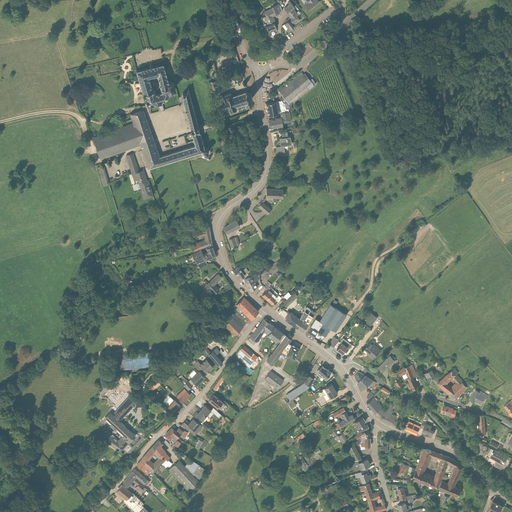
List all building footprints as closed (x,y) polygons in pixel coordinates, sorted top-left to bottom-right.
[(305,0),(307,2),(304,5),(308,10),(309,10),(308,9),(314,4),(315,5),(319,2),(317,0),(305,0)] [(284,8),(287,12),(292,8),(293,8),(294,7),(290,1),(287,2),(289,4),(284,8)] [(273,15),(275,14),(272,8),(264,12),(266,16),(264,17),(268,25),(274,23),(273,21),(275,20),(273,17),(274,16),(273,15)] [(294,9),(293,8),(292,8),(287,12),(288,13),(287,14),(290,17),(289,18),(289,19),(288,20),(292,26),(300,20),(297,16),(298,15),(294,10),(294,9)] [(288,20),(284,23),(288,28),(286,29),(288,32),(294,27),(292,26),(288,20)] [(276,27),(274,23),(268,25),(266,26),(269,33),(271,31),(270,30),(272,29),(273,31),(277,29),(276,27)] [(170,83),(169,83),(168,83),(163,64),(137,71),(148,105),(157,102),(161,101),(166,98),(170,91),(171,91),(172,91),(173,90),(174,90),(174,89),(174,88),(174,85),(174,84),(173,84),(172,83),(171,83),(171,82),(170,83)] [(313,85),(304,74),(303,74),(301,72),(278,91),(284,98),(281,100),(280,98),(281,100),(284,102),(287,103),(288,103),(291,101),(292,102),(313,85)] [(199,129),(198,127),(188,89),(187,88),(187,89),(188,89),(185,93),(184,92),(183,92),(183,93),(182,93),(182,94),(182,95),(183,95),(183,96),(184,96),(183,98),(191,129),(191,131),(192,133),(195,145),(183,149),(162,155),(159,158),(159,155),(154,143),(154,142),(153,140),(143,110),(130,113),(134,123),(93,137),(100,158),(132,147),(140,144),(140,145),(141,145),(141,146),(142,148),(148,168),(202,151),(204,153),(204,154),(205,154),(206,153),(207,153),(208,151),(208,150),(207,149),(206,148),(205,148),(204,148),(199,130),(199,129)] [(247,100),(252,98),(250,92),(248,92),(248,91),(246,91),(245,90),(244,91),(244,92),(241,92),(241,91),(240,91),(240,92),(240,93),(236,94),(236,93),(235,92),(235,93),(234,94),(232,95),(232,93),(232,91),(231,91),(230,92),(230,93),(229,92),(228,92),(227,93),(227,94),(226,93),(225,93),(225,94),(223,94),(222,94),(222,95),(220,96),(220,99),(221,101),(220,102),(219,103),(220,104),(220,105),(221,106),(221,107),(221,108),(222,108),(223,107),(223,108),(224,112),(225,112),(225,113),(230,111),(230,112),(231,112),(231,111),(232,111),(233,112),(234,112),(234,111),(235,110),(236,111),(237,110),(236,108),(236,107),(235,106),(238,105),(238,106),(239,107),(240,106),(240,105),(242,104),(243,105),(244,105),(244,104),(246,103),(247,103),(248,103),(248,102),(247,101),(247,100)] [(280,112),(289,111),(288,108),(285,109),(284,103),(284,102),(281,100),(276,101),(266,103),(268,115),(278,113),(277,109),(280,109),(281,112),(280,112)] [(290,121),(289,111),(280,112),(281,117),(269,119),(270,127),(283,125),(282,123),(290,121)] [(276,147),(277,153),(285,152),(284,146),(291,144),(290,136),(288,136),(287,131),(281,132),(282,137),(279,138),(279,140),(278,140),(279,146),(276,147)] [(139,171),(133,153),(126,155),(132,173),(136,172),(144,197),(152,195),(147,180),(146,180),(143,170),(139,171)] [(109,184),(105,165),(99,166),(103,185),(109,184)] [(266,188),(266,196),(282,197),(282,189),(266,188)] [(262,201),(258,206),(266,213),(270,209),(262,201)] [(237,220),(224,227),(227,233),(240,227),(237,220)] [(212,245),(210,233),(209,226),(203,227),(203,230),(197,231),(198,237),(204,236),(205,239),(202,240),(200,241),(191,246),(194,251),(199,248),(200,249),(202,248),(205,247),(205,246),(207,246),(212,245)] [(233,238),(228,240),(231,247),(236,245),(234,238),(233,238)] [(264,244),(266,250),(268,252),(272,250),(269,242),(264,244)] [(215,254),(212,245),(207,246),(205,246),(205,247),(208,251),(203,254),(200,249),(192,253),(192,254),(192,255),(196,263),(197,264),(205,259),(215,254)] [(199,268),(207,264),(205,259),(197,264),(199,268)] [(269,266),(269,267),(271,270),(272,271),(273,271),(274,271),(275,270),(276,270),(276,269),(277,269),(277,268),(277,267),(278,267),(278,266),(278,265),(276,262),(269,266)] [(239,267),(234,270),(238,276),(239,275),(241,277),(249,272),(246,268),(241,271),(239,267)] [(250,276),(245,279),(244,279),(246,284),(250,281),(251,283),(255,280),(256,282),(259,280),(260,279),(259,278),(260,278),(259,276),(267,272),(266,268),(250,276)] [(218,274),(205,286),(208,289),(206,291),(210,295),(213,293),(214,294),(219,289),(214,284),(221,277),(218,274)] [(246,284),(249,290),(257,285),(258,284),(260,283),(259,280),(256,282),(255,280),(251,283),(250,281),(246,284)] [(262,295),(267,299),(273,292),(274,290),(271,288),(268,286),(269,286),(271,284),(268,281),(264,287),(266,289),(265,290),(265,291),(262,295)] [(277,293),(274,290),(273,292),(267,299),(272,303),(275,299),(278,301),(281,297),(277,294),(277,293)] [(300,293),(298,292),(296,290),(294,292),(283,303),(286,307),(300,293)] [(235,309),(237,311),(235,313),(238,317),(251,304),(244,297),(236,305),(238,306),(235,309)] [(245,323),(250,318),(251,319),(258,311),(251,304),(238,317),(245,323)] [(330,304),(319,321),(315,318),(305,333),(312,338),(317,331),(325,337),(331,328),(335,331),(346,314),(330,304)] [(290,312),(286,319),(285,319),(298,327),(310,309),(306,306),(299,318),(290,312)] [(312,316),(313,317),(316,313),(310,309),(298,327),(303,330),(308,322),(312,316)] [(235,335),(239,330),(245,323),(238,317),(235,313),(232,317),(230,315),(222,323),(223,324),(227,327),(235,335)] [(371,313),(366,320),(372,324),(377,317),(371,313)] [(284,333),(264,319),(248,340),(254,344),(265,330),(269,334),(268,335),(276,340),(277,339),(278,340),(284,333)] [(288,343),(291,339),(286,335),(267,360),(277,368),(286,357),(281,354),(283,351),(291,355),(290,356),(294,358),(295,356),(295,355),(297,351),(298,350),(299,348),(295,346),(294,345),(293,344),(292,345),(288,343)] [(336,349),(342,353),(347,347),(349,349),(352,345),(350,343),(343,337),(340,341),(341,342),(336,349)] [(372,341),(371,341),(367,345),(367,346),(364,349),(369,354),(368,355),(373,359),(381,350),(374,343),(375,341),(373,340),(372,341)] [(236,354),(254,368),(260,361),(258,360),(261,358),(260,356),(258,357),(244,345),(236,354)] [(219,366),(222,363),(212,351),(208,354),(219,366)] [(379,367),(383,372),(395,361),(390,356),(379,367)] [(203,368),(206,373),(213,367),(207,359),(201,364),(198,361),(196,362),(195,360),(192,363),(193,365),(199,371),(199,370),(199,371),(203,368)] [(398,372),(395,374),(397,377),(400,375),(406,372),(409,378),(408,379),(414,389),(418,387),(413,376),(417,375),(412,364),(405,367),(403,367),(398,371),(398,372)] [(443,364),(438,367),(441,372),(446,369),(443,364)] [(324,368),(322,366),(319,369),(319,368),(318,369),(318,370),(317,371),(319,373),(318,374),(321,377),(322,376),(325,378),(331,371),(330,371),(330,370),(329,369),(328,369),(327,369),(326,368),(325,368),(324,368)] [(424,376),(427,381),(435,377),(432,369),(427,372),(428,374),(424,376)] [(458,373),(455,369),(452,371),(447,375),(441,380),(438,383),(441,387),(449,393),(452,391),(453,390),(454,389),(462,381),(463,381),(456,374),(458,373)] [(199,370),(199,371),(191,379),(197,385),(205,377),(199,371),(199,370)] [(265,379),(273,385),(277,389),(283,380),(272,371),(265,379)] [(376,383),(372,380),(359,372),(354,376),(361,389),(370,382),(373,386),(376,383)] [(308,375),(304,382),(309,386),(314,379),(308,375)] [(213,388),(215,390),(225,378),(222,376),(213,388)] [(148,386),(152,391),(160,383),(156,379),(148,386)] [(188,381),(184,385),(188,390),(192,385),(188,381)] [(453,390),(452,391),(457,394),(458,395),(467,387),(463,381),(462,381),(454,389),(453,390)] [(324,388),(323,389),(325,394),(325,396),(326,398),(328,398),(330,397),(330,398),(337,393),(335,389),(334,390),(331,384),(324,388)] [(186,390),(184,389),(176,396),(178,398),(177,398),(182,402),(190,394),(186,390)] [(476,390),(470,400),(474,402),(475,401),(482,404),(484,400),(485,401),(488,396),(480,391),(479,392),(476,390)] [(452,391),(449,393),(458,401),(461,398),(458,395),(457,394),(452,391)] [(130,395),(113,414),(110,411),(103,419),(104,421),(105,420),(122,436),(118,440),(110,434),(106,441),(119,450),(123,446),(124,447),(128,442),(129,442),(134,436),(119,421),(136,401),(130,395)] [(214,395),(210,400),(219,408),(223,403),(214,395)] [(374,395),(369,400),(366,402),(375,412),(382,406),(374,397),(375,396),(374,395)] [(179,405),(170,396),(164,403),(173,411),(179,405)] [(346,396),(341,398),(339,400),(336,402),(337,404),(347,399),(346,396)] [(287,402),(291,409),(292,408),(296,405),(293,400),(295,399),(294,397),(287,402)] [(212,411),(211,410),(205,404),(200,410),(207,415),(209,417),(213,412),(216,415),(217,414),(223,419),(224,417),(214,408),(212,411)] [(441,412),(446,413),(451,415),(454,415),(456,410),(453,409),(453,408),(444,405),(441,412)] [(345,419),(347,423),(354,419),(352,414),(348,416),(343,407),(337,411),(332,413),(335,417),(339,415),(342,420),(343,420),(345,419)] [(202,420),(207,415),(200,410),(196,415),(202,420)] [(392,423),(395,416),(400,419),(402,415),(395,412),(393,415),(385,411),(381,418),(392,423)] [(353,422),(356,426),(357,428),(365,421),(362,416),(353,422)] [(195,434),(203,426),(193,418),(188,424),(184,421),(181,424),(188,429),(195,435),(195,434)] [(315,428),(324,422),(321,418),(313,423),(315,428)] [(336,430),(339,428),(337,425),(340,423),(339,422),(340,421),(339,419),(335,421),(330,424),(332,426),(333,425),(336,430)] [(337,425),(339,428),(347,423),(345,419),(343,420),(342,420),(340,421),(339,422),(340,423),(337,425)] [(202,424),(211,432),(214,429),(204,421),(202,424)] [(405,429),(417,434),(420,427),(420,426),(409,421),(405,429)] [(434,430),(431,429),(432,425),(427,423),(427,422),(423,421),(421,426),(420,426),(420,427),(423,428),(422,432),(432,436),(434,430)] [(363,431),(369,428),(368,424),(359,428),(355,430),(354,430),(356,433),(357,432),(357,433),(356,433),(354,434),(355,436),(361,432),(363,431)] [(171,428),(169,431),(177,438),(180,434),(181,435),(180,436),(185,438),(188,433),(184,431),(183,431),(179,428),(175,431),(171,428)] [(177,438),(169,431),(165,435),(174,443),(177,438)] [(363,433),(363,431),(361,432),(355,436),(357,439),(360,437),(360,439),(361,439),(364,438),(370,437),(370,433),(363,433)] [(298,442),(305,437),(303,433),(296,437),(298,442)] [(338,436),(340,438),(343,442),(347,439),(343,433),(338,436)] [(361,446),(370,446),(370,437),(364,438),(361,439),(360,439),(355,443),(357,445),(361,442),(361,446)] [(163,443),(159,439),(152,446),(166,458),(162,463),(166,467),(170,462),(167,460),(170,457),(166,452),(161,446),(163,443)] [(173,444),(171,447),(176,450),(178,447),(177,446),(181,442),(177,440),(174,444),(173,444)] [(348,447),(352,456),(347,458),(349,463),(350,462),(355,472),(370,465),(367,459),(362,461),(361,457),(353,444),(348,447)] [(151,471),(153,473),(162,463),(166,458),(152,446),(148,451),(140,460),(151,471)] [(417,468),(425,471),(431,456),(434,457),(435,452),(431,451),(425,448),(417,468)] [(494,464),(502,468),(508,457),(494,449),(489,457),(496,460),(494,464)] [(438,489),(448,463),(450,457),(444,455),(439,453),(437,458),(440,460),(433,480),(432,479),(429,485),(428,484),(428,485),(429,486),(438,489)] [(457,466),(453,464),(455,461),(450,457),(448,463),(455,467),(448,483),(442,480),(438,489),(457,497),(461,489),(454,486),(463,466),(463,465),(458,462),(457,466)] [(206,470),(199,464),(190,459),(184,466),(178,460),(168,470),(188,491),(199,480),(206,470)] [(147,475),(151,471),(140,460),(137,464),(147,475)] [(403,473),(407,465),(403,463),(396,473),(400,476),(401,475),(402,474),(402,473),(403,473)] [(433,475),(425,471),(417,468),(413,479),(428,485),(428,484),(429,485),(432,479),(431,479),(433,475)] [(145,486),(145,485),(149,482),(147,480),(134,469),(131,472),(136,476),(135,477),(145,486)] [(363,473),(362,469),(355,473),(356,477),(359,476),(362,483),(369,480),(368,478),(371,477),(370,474),(367,475),(366,472),(363,473)] [(144,487),(145,486),(135,477),(136,476),(131,472),(128,477),(123,483),(128,487),(133,481),(137,485),(135,488),(139,492),(140,491),(143,493),(146,489),(144,487)] [(368,483),(359,486),(360,490),(364,489),(365,493),(371,491),(368,483)] [(127,499),(131,502),(136,496),(132,493),(122,485),(117,491),(126,499),(127,499)] [(328,497),(340,491),(338,487),(326,492),(328,497)] [(403,487),(398,489),(400,498),(403,498),(404,500),(408,499),(413,498),(417,497),(416,494),(405,497),(403,487)] [(379,498),(382,497),(380,491),(372,494),(371,491),(365,493),(367,500),(368,500),(378,497),(378,498),(379,498)] [(378,497),(368,500),(369,508),(365,510),(365,511),(373,511),(386,508),(384,503),(383,498),(382,497),(379,498),(381,504),(376,506),(374,499),(378,498),(378,497)] [(342,509),(348,505),(345,499),(342,501),(341,499),(338,500),(340,503),(337,505),(339,508),(341,507),(342,509)] [(499,511),(503,506),(493,500),(486,511),(499,511)] [(405,502),(398,504),(400,511),(407,510),(407,509),(411,508),(410,505),(406,506),(405,502)]
